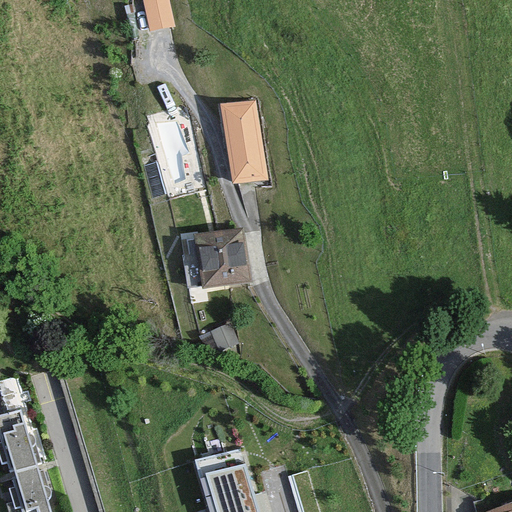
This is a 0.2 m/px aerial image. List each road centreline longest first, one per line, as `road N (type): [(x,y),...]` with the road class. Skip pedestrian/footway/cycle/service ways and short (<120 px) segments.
road 1 (track): [(0,268),(149,358),(215,374),(297,423),(326,421),(342,410),(432,312),(452,308),(480,317),(494,339)]
road 2 (tertiary): [(426,511),(427,407),(438,366),(486,338),(511,340)]
road 3 (residential): [(42,375),(82,511)]
